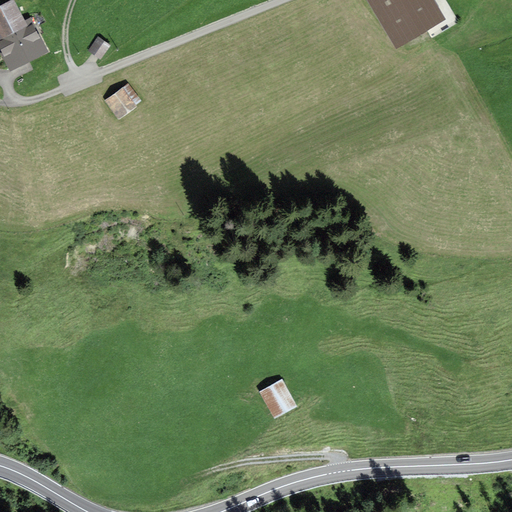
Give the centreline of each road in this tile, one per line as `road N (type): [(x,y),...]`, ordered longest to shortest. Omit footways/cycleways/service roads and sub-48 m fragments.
road 1 (primary): [(216,511),(328,472),(511,459)]
road 2 (residential): [(0,103),(24,104),(278,0)]
